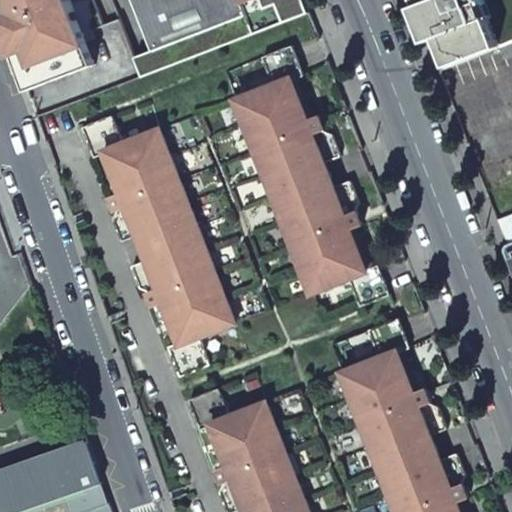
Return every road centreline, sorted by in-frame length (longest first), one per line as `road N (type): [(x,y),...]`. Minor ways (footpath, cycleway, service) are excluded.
road 1 (residential): [(147,511),(0,91)]
road 2 (tertiary): [(355,0),(511,383)]
